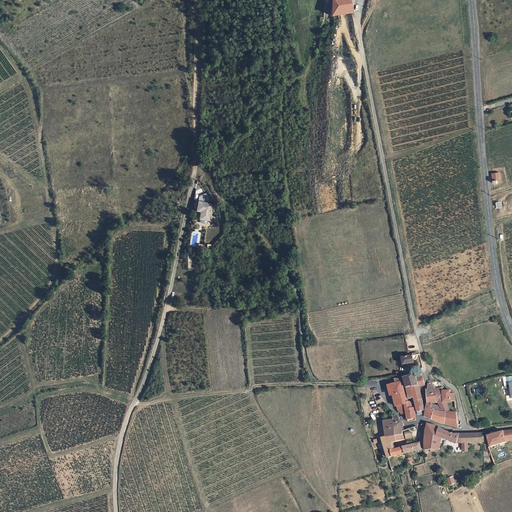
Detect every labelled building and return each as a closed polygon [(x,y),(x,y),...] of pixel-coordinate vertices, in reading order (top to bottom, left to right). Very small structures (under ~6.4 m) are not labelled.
[(329,0),(329,19),(331,18),(332,23),(338,21),(337,16),(351,12),(349,0),(329,0)] [(212,205),(199,201),(196,210),(200,211),(198,218),(207,221),(212,205)] [(414,364),(412,358),(403,360),(404,366),(414,364)] [(410,387),(419,387),(417,381),(416,376),(402,376),(405,387),(410,387)] [(389,382),(392,394),(390,395),(393,405),(395,404),(396,408),(400,412),(404,411),(405,412),(412,411),(410,405),(409,406),(407,402),(405,402),(399,380),(389,382)] [(441,412),(441,409),(433,388),(432,384),(428,385),(429,390),(427,391),(427,404),(431,406),(432,412),(441,412)] [(422,398),(419,387),(410,387),(411,397),(412,400),(422,398)] [(433,388),(441,409),(446,408),(444,399),(453,398),(451,392),(449,393),(448,392),(447,392),(444,392),(443,390),(440,390),(440,387),(433,388)] [(422,409),(422,398),(412,400),(416,409),(422,409)] [(431,406),(427,404),(424,418),(439,423),(441,412),(432,412),(431,406)] [(446,408),(441,409),(441,412),(439,423),(458,424),(456,408),(446,408)] [(406,419),(414,417),(412,411),(405,412),(404,413),(406,419)] [(384,426),(388,439),(404,433),(402,425),(400,425),(399,424),(399,422),(398,422),(395,422),(395,424),(390,425),(384,426)] [(429,427),(428,428),(426,441),(426,443),(426,448),(426,453),(440,451),(440,441),(452,441),(490,441),(488,434),(487,432),(454,432),(446,432),(429,427)] [(511,429),(492,433),(492,431),(487,432),(488,434),(490,434),(493,444),(511,440),(511,429)] [(411,430),(405,432),(406,440),(414,439),(411,430)] [(410,453),(422,451),(421,442),(419,443),(419,441),(415,441),(411,441),(408,442),(409,446),(392,450),(391,442),(404,439),(404,433),(388,439),(382,438),(386,459),(410,453)]
